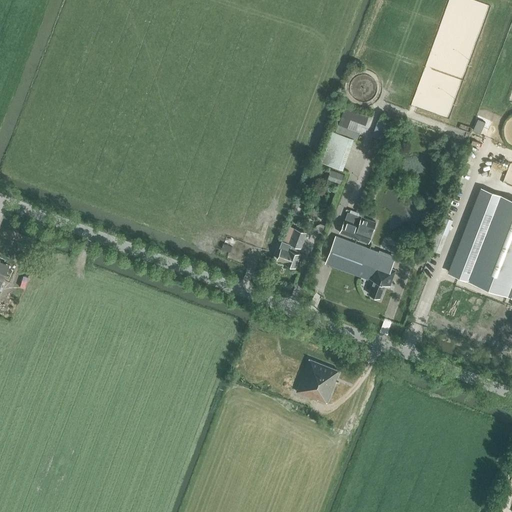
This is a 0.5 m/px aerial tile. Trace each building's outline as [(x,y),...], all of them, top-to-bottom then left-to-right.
[(349,100),(354,104),(360,105),(366,105),(372,103),(377,99),(380,94),(381,88),(381,82),(379,77),(375,73),(371,70),(365,68),(360,68),(354,69),(349,73),(345,78),(343,84),(344,90),(346,96),(349,100)] [(386,123),(378,120),(372,136),(381,139),(386,123)] [(358,140),(360,133),(338,125),(335,133),(358,140)] [(489,173),(507,177),(510,165),(487,159),(485,169),(489,170),(489,173)] [(341,184),(344,175),(330,170),(328,180),(341,184)] [(511,196),(481,184),(452,260),(454,261),(450,271),(511,294),(511,196)] [(369,244),(377,223),(348,212),(340,233),(369,244)] [(443,251),(452,218),(443,215),(433,248),(443,251)] [(284,264),(296,268),(301,254),(299,253),(301,248),(302,248),(307,233),(295,228),(290,244),(292,245),(290,251),(282,247),(277,260),(284,262),(284,264)] [(379,252),(336,236),(327,261),(374,280),(369,294),(380,298),(386,284),(390,285),(396,270),(391,268),(395,260),(394,260),(396,257),(379,250),(379,252)] [(223,244),(221,250),(230,253),(232,248),(223,244)] [(0,262),(0,278),(3,280),(9,265),(0,262)] [(340,371),(310,359),(297,392),(318,400),(319,398),(328,402),(340,371)]
